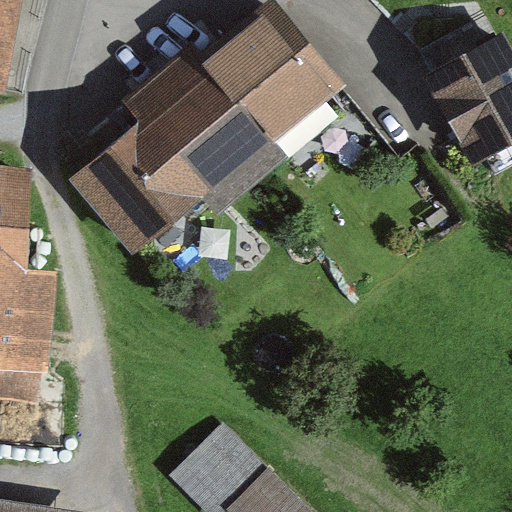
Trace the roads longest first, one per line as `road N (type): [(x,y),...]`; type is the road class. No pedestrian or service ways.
road 1 (unclassified): [(125,511),(55,139)]
road 2 (unclassified): [(55,139),(77,0)]
